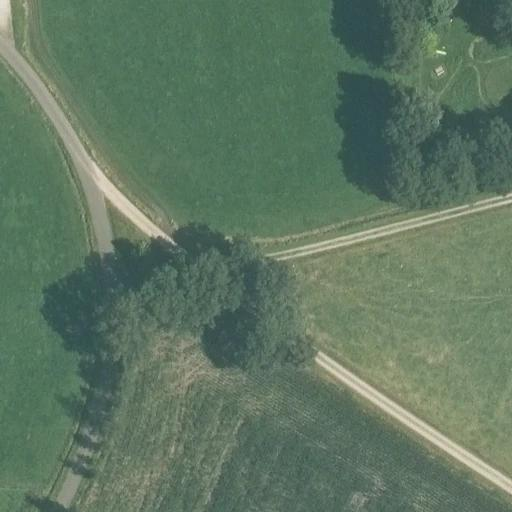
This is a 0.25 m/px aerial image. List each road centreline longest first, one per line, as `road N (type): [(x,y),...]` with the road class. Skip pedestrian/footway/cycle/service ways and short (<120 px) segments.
road 1 (unclassified): [(60,511),(101,389),(108,330),(98,236),(67,137),(0,50)]
road 2 (track): [(201,274),(511,492)]
road 3 (track): [(201,274),(511,196)]
road 4 (track): [(81,164),(201,274)]
